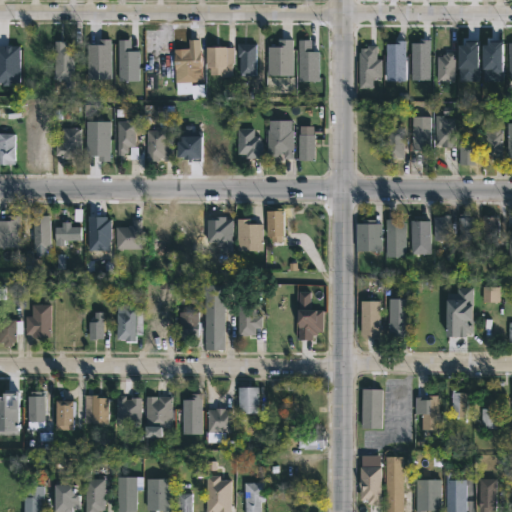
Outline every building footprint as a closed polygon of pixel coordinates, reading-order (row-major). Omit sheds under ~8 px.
[(190,82),(190,84),(203,84),(203,96),(202,96),(202,98),(191,99),(191,93),(189,93),(189,96),(176,97),(175,82),(174,82),(172,48),(188,47),(187,37),(199,37),(201,78),(196,79),(196,81),(190,82)] [(108,38),(108,77),(84,77),(84,44),(97,44),(97,38),(108,38)] [(289,73),(290,38),(277,38),(277,45),(265,45),(265,73),(289,73)] [(295,38),(295,78),(316,78),(316,51),(308,51),(308,38),(295,38)] [(126,49),(137,49),(138,77),(115,78),(115,39),(126,39),(126,49)] [(65,40),(64,45),(73,45),(71,88),(63,88),(64,80),(53,80),(53,40),(65,40)] [(387,41),(388,79),(406,79),(405,41),(387,41)] [(410,42),(410,78),(429,78),(429,42),(410,42)] [(256,43),(256,75),(238,75),(238,67),(234,67),(235,51),(237,51),(237,47),(244,47),(244,43),(256,43)] [(0,44),(18,44),(18,83),(2,82),(2,79),(0,79),(0,44)] [(458,45),(458,80),(479,81),(480,45),(458,45)] [(482,45),(505,45),(504,80),(482,80),(482,45)] [(228,65),(228,74),(209,74),(209,67),(205,67),(205,46),(232,46),(232,65),(228,65)] [(378,46),(378,75),(374,75),(374,87),(361,87),(361,52),(364,51),(364,48),(368,48),(368,46),(378,46)] [(290,85),(290,77),(306,77),(306,52),(276,52),(276,85),(290,85)] [(453,81),(436,81),(436,56),(442,56),(442,54),(445,54),(445,52),(454,52),(453,81)] [(443,115),(443,117),(454,117),(454,146),(434,146),(435,115),(443,115)] [(430,116),(430,153),(418,153),(418,150),(412,150),(412,116),(430,116)] [(47,122),(47,158),(32,158),(32,154),(23,154),(23,118),(37,118),(37,122),(47,122)] [(84,121),(107,120),(107,158),(97,158),(96,152),(85,152),(84,121)] [(119,120),(119,157),(138,157),(138,120),(119,120)] [(313,132),(312,134),(314,134),(314,160),(297,160),(298,134),(299,134),(299,125),(313,126),(313,132)] [(502,126),(501,159),(491,159),(491,155),(483,155),(483,132),(491,132),(491,126),(502,126)] [(397,156),(386,157),(385,128),(403,127),(403,156),(397,156)] [(79,128),(79,156),(70,156),(70,159),(60,159),(61,155),(54,155),(54,144),(60,145),(60,128),(79,128)] [(253,128),(253,135),(258,135),(260,138),(260,141),(262,141),(261,158),(245,158),(245,154),(236,154),(237,128),(253,128)] [(293,129),(292,158),(282,158),(283,152),(277,153),(277,158),(266,157),(266,128),(293,129)] [(157,160),(145,160),(145,130),(165,130),(165,157),(157,157),(157,160)] [(201,158),(201,130),(173,130),(173,154),(185,154),(185,158),(201,158)] [(0,133),(14,133),(14,165),(0,165),(0,133)] [(475,140),(474,164),(458,164),(458,140),(475,140)] [(253,274),(234,274),(234,203),(252,203),(253,274)] [(281,208),(281,210),(283,210),(282,237),(271,238),(271,236),(265,236),(265,210),(273,210),(273,208),(281,208)] [(469,213),(469,217),(472,217),(473,239),(458,240),(457,217),(459,217),(459,213),(469,213)] [(449,239),(432,239),(432,216),(449,214),(449,239)] [(48,215),(48,240),(46,240),(46,246),(36,246),(36,239),(32,239),(32,215),(48,215)] [(488,215),(497,216),(497,238),(481,238),(482,215),(488,215)] [(191,237),(191,216),(177,216),(177,237),(191,237)] [(227,216),(209,216),(209,251),(227,251),(227,216)] [(0,248),(21,248),(21,217),(0,217),(0,248)] [(140,248),(115,248),(115,226),(127,226),(127,224),(131,224),(131,220),(140,220),(140,248)] [(70,221),(70,226),(79,226),(79,240),(63,240),(63,245),(53,245),(53,226),(60,226),(60,221),(70,221)] [(404,221),(385,221),(385,257),(404,257),(404,221)] [(430,252),(410,252),(409,222),(429,221),(430,252)] [(355,223),(355,251),(380,251),(380,223),(355,223)] [(224,350),(204,350),(204,284),(223,284),(224,350)] [(449,336),(449,294),(458,294),(458,288),(471,289),(471,307),(476,307),(475,320),(470,320),(470,336),(449,336)] [(498,288),(482,288),(482,302),(498,302),(498,288)] [(388,299),(407,299),(407,337),(388,337),(388,299)] [(130,303),(130,305),(135,305),(135,310),(141,310),(141,336),(135,336),(135,341),(115,339),(116,305),(125,305),(125,302),(130,303)] [(379,339),(379,302),(360,302),(360,339),(379,339)] [(261,326),(261,327),(254,327),(254,334),(247,334),(247,336),(237,336),(237,303),(256,304),(256,314),(261,314),(261,326)] [(43,341),(43,345),(34,345),(34,341),(30,341),(30,305),(48,305),(48,341),(43,341)] [(290,324),(292,325),(292,346),(276,347),(275,325),(277,325),(277,308),(289,308),(290,324)] [(92,341),(88,341),(88,322),(93,322),(93,312),(102,312),(102,339),(92,339),(92,341)] [(188,338),(179,338),(179,312),(197,312),(198,336),(188,336),(188,338)] [(0,319),(6,318),(6,319),(21,321),(21,333),(15,333),(15,343),(11,343),(11,346),(2,346),(2,342),(0,342),(0,319)] [(68,342),(82,342),(82,322),(68,322),(68,342)] [(257,413),(236,413),(237,386),(258,387),(257,413)] [(381,389),(380,429),(360,429),(361,388),(381,389)] [(458,390),(458,392),(466,392),(466,418),(450,417),(450,390),(458,390)] [(40,391),(40,396),(42,396),(43,427),(35,427),(34,424),(30,424),(30,421),(27,421),(27,396),(31,396),(31,392),(40,391)] [(0,432),(23,432),(23,394),(0,393),(0,432)] [(183,400),(193,400),(193,393),(202,393),(202,434),(183,434),(183,400)] [(98,395),(98,398),(108,398),(107,423),(83,423),(84,395),(98,395)] [(125,395),(125,399),(130,400),(130,397),(140,397),(140,424),(115,423),(115,395),(125,395)] [(171,396),(171,422),(173,422),(173,428),(156,428),(156,430),(147,430),(147,428),(145,428),(145,396),(156,396),(157,399),(157,396),(171,396)] [(438,430),(421,430),(421,399),(426,399),(426,396),(438,396),(438,430)] [(72,430),(54,430),(54,401),(72,401),(72,430)] [(224,408),(231,409),(231,432),(207,432),(207,409),(224,408)] [(323,431),(323,435),(325,435),(325,446),(322,446),(322,450),(303,449),(303,447),(297,447),(297,433),(303,433),(303,431),(323,431)] [(402,457),(402,492),(403,492),(402,507),(402,511),(385,511),(386,457),(402,457)] [(164,459),(164,465),(166,465),(166,467),(164,467),(164,471),(165,471),(164,479),(166,479),(166,482),(164,482),(164,485),(166,485),(164,493),(166,493),(166,497),(164,497),(164,500),(165,500),(165,504),(164,504),(164,507),(165,507),(164,511),(145,511),(145,459),(164,459)] [(233,511),(233,481),(221,481),(221,475),(208,475),(208,511),(233,511)] [(118,511),(118,477),(137,477),(138,511),(118,511)] [(84,511),(84,479),(104,479),(104,509),(96,509),(96,511),(84,511)] [(478,511),(479,479),(495,479),(495,511),(488,511),(478,511)] [(415,480),(415,511),(440,511),(440,480),(415,480)] [(243,511),(243,483),(263,482),(263,502),(260,502),(260,511),(243,511)] [(40,499),(39,511),(23,511),(23,493),(28,493),(28,485),(43,485),(43,499),(40,499)] [(58,511),(58,486),(80,486),(80,511),(58,511)] [(463,511),(446,511),(446,491),(463,491),(463,511)] [(176,511),(176,494),(190,494),(190,511),(176,511)]
